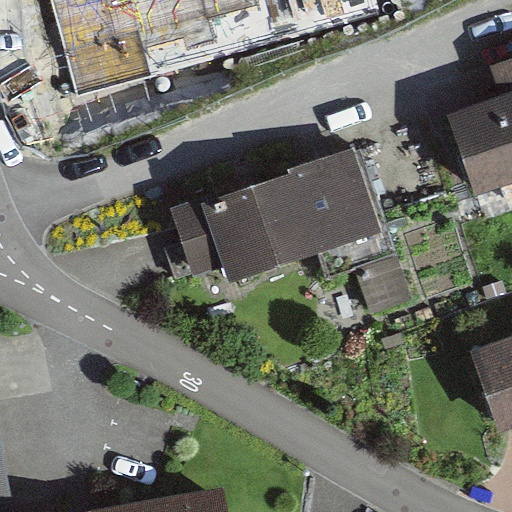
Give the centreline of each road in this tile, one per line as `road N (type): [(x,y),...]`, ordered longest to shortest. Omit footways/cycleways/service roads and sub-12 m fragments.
road 1 (residential): [(0,235),(86,184),(337,91),(511,7)]
road 2 (residential): [(424,511),(0,263)]
